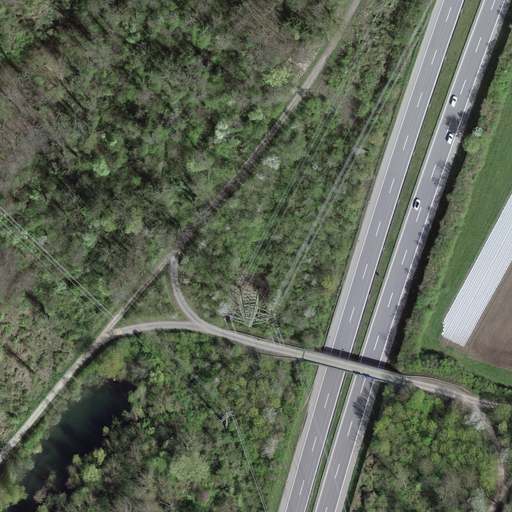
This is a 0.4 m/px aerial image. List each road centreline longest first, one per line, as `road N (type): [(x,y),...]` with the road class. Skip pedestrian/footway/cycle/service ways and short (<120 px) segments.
road 1 (motorway): [(325,511),(495,0)]
road 2 (motorway): [(454,0),(295,511)]
road 3 (track): [(100,339),(320,74),(358,0)]
road 4 (track): [(100,339),(186,325),(302,355)]
road 5 (track): [(473,403),(302,355)]
road 6 (track): [(0,458),(100,339)]
